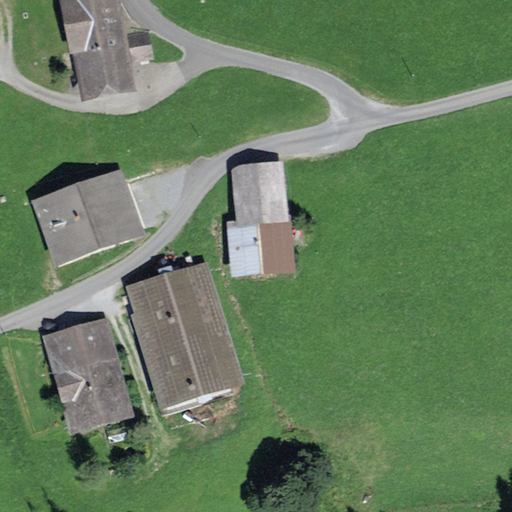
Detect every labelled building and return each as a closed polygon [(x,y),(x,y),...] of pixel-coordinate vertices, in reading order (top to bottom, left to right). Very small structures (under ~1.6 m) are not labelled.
[(148,57),(144,35),(118,40),(110,0),(64,0),(74,50),(79,49),(87,91),(126,84),(122,62),(148,57)] [(239,175),(242,219),(280,216),(278,172),(239,175)] [(36,203),(55,259),(140,229),(120,173),(36,203)] [(236,230),(239,269),(286,266),(284,226),(236,230)] [(137,292),(170,401),(230,383),(196,274),(137,292)] [(53,341),(61,370),(108,358),(100,329),(53,341)] [(128,410),(113,356),(108,358),(61,370),(56,372),(70,425),(128,410)]
